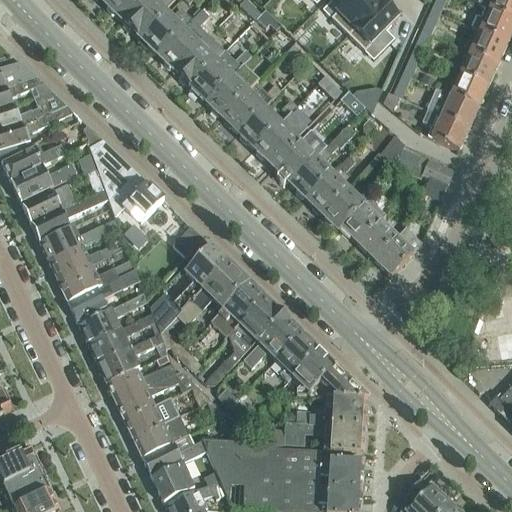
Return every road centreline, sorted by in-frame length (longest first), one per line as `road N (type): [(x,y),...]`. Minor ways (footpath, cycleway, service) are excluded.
road 1 (residential): [(364,342),(14,0)]
road 2 (residential): [(364,342),(442,265),(511,129)]
road 3 (residential): [(71,406),(0,255)]
